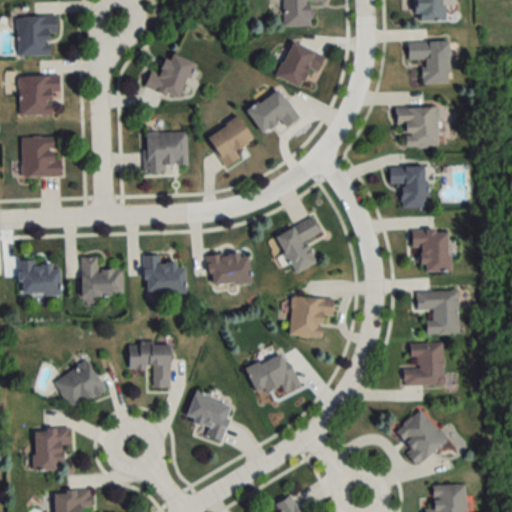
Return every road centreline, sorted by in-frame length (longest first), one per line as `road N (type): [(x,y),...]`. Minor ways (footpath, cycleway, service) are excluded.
road 1 (residential): [(318,161),(350,208),(370,270),(372,309),(358,369),(308,437),(187,511)]
road 2 (residential): [(0,221),(212,214),(254,201),(318,161)]
road 3 (residential): [(101,220),(100,71),(113,24)]
road 4 (residential): [(362,0),(353,99),(318,161)]
